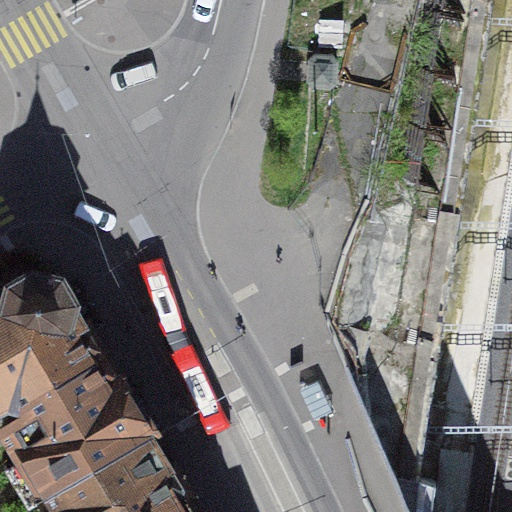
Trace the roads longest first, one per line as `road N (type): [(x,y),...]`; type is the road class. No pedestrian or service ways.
road 1 (tertiary): [(94,142),(291,511)]
road 2 (tertiary): [(222,0),(195,73),(168,99),(94,142)]
road 3 (residential): [(11,0),(94,142)]
